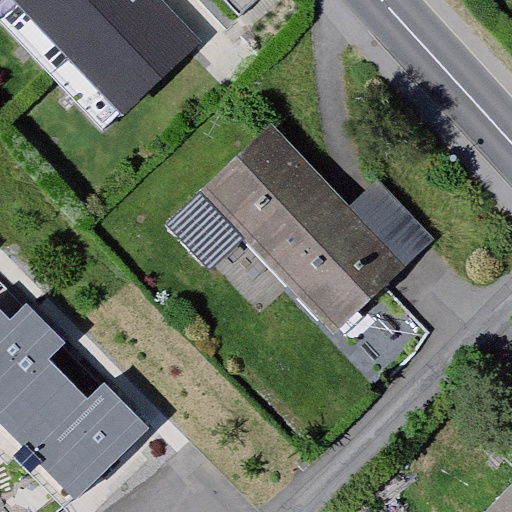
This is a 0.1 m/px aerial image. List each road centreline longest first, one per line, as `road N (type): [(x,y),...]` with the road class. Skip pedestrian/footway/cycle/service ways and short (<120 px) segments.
road 1 (residential): [(511,305),(295,511)]
road 2 (tertiary): [(381,0),(511,141)]
